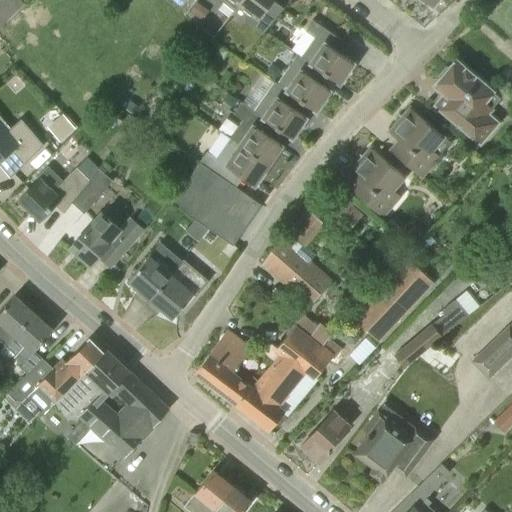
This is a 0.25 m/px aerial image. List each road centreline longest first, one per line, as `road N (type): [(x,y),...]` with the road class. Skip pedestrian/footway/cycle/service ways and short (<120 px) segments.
road 1 (unclassified): [(165,379),(300,181),(418,47)]
road 2 (residential): [(165,379),(0,228)]
road 3 (residential): [(318,511),(165,379)]
